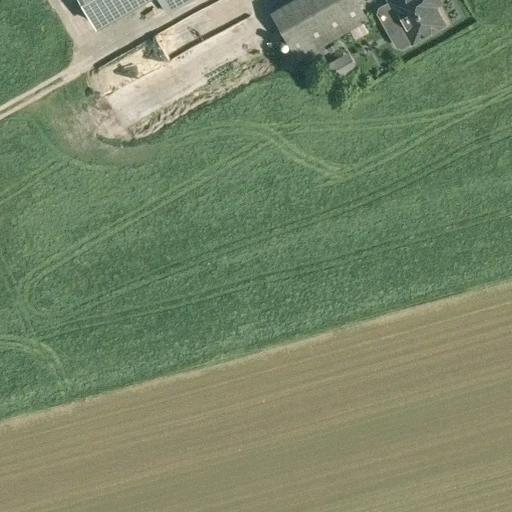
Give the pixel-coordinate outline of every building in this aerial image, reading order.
[(153,0),(78,0),(97,32),(153,0)] [(187,0),(159,0),(166,12),(187,0)] [(366,18),(356,0),(290,0),(271,11),(297,57),(366,18)] [(388,0),(403,24),(393,30),(391,34),(397,45),(402,46),(412,40),(413,42),(445,23),(434,4),(441,1),(440,0),(388,0)] [(166,67),(103,101),(119,131),(182,96),(166,67)]
